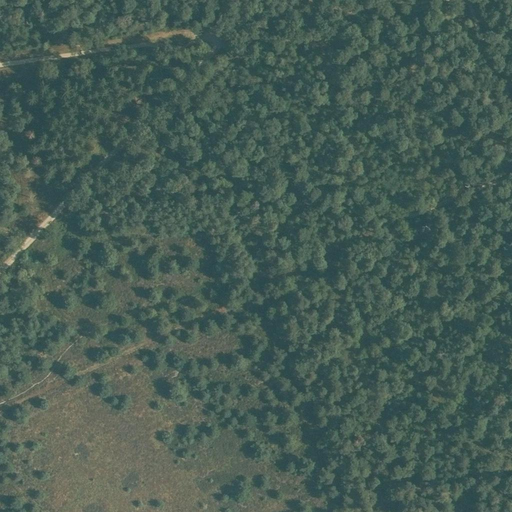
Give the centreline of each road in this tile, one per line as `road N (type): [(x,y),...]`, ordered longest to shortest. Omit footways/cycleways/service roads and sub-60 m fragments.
road 1 (track): [(0,269),(218,48),(216,38)]
road 2 (track): [(0,70),(216,38),(247,25),(271,0)]
road 3 (track): [(253,272),(511,176)]
